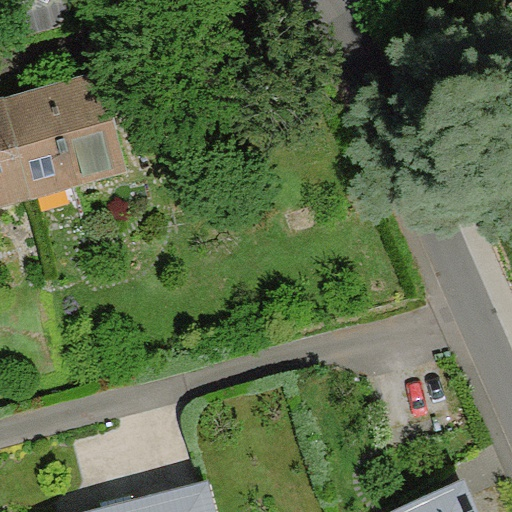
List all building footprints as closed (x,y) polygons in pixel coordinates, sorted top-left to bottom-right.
[(19,0),(11,17),(0,20),(0,35),(3,46),(64,31),(79,0),(19,0)] [(7,112),(34,206),(129,179),(103,85),(7,112)] [(0,215),(34,206),(7,112),(0,114),(0,215)] [(480,511),(466,480),(396,511),(480,511)] [(215,511),(207,482),(98,511),(215,511)]
